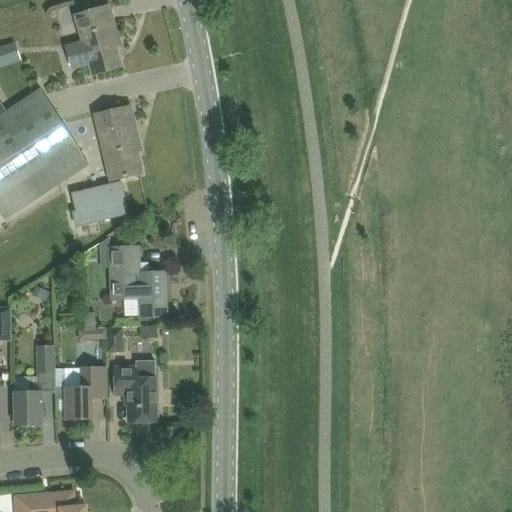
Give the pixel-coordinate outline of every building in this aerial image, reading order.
[(118,35),(110,6),(76,16),(84,43),(67,48),(73,69),(90,64),(93,76),(122,67),(113,36),(118,35)] [(0,65),(1,69),(14,65),(8,45),(0,47),(0,65)] [(0,212),(85,157),(41,90),(8,112),(0,117),(0,212)] [(112,181),(143,174),(137,151),(134,152),(131,138),(138,136),(131,107),(96,115),(112,181)] [(126,201),(122,183),(82,193),(74,195),(78,212),(74,213),(77,227),(126,215),(123,202),(126,201)] [(140,318),(168,317),(166,273),(141,273),(140,247),(110,248),(112,300),(139,299),(140,318)] [(32,295),(43,300),(44,299),(47,291),(36,286),(32,295)] [(0,340),(11,341),(12,309),(0,308),(0,340)] [(140,327),(141,339),(154,339),(153,327),(140,327)] [(80,341),(107,340),(106,329),(79,331),(80,341)] [(108,329),(108,352),(122,352),(123,329),(108,329)] [(55,374),(55,346),(38,346),(38,374),(38,376),(55,376),(55,374)] [(156,392),(156,378),(156,361),(136,362),(137,368),(116,368),(116,395),(129,395),(130,423),(157,423),(157,404),(160,402),(160,395),(156,392)] [(66,387),(66,421),(94,420),(93,400),(108,400),(107,367),(82,368),(82,387),(66,387)] [(15,392),(16,426),(44,426),(43,394),(38,394),(38,383),(30,383),(31,392),(15,392)] [(87,511),(87,506),(76,507),(75,492),(16,497),(17,511),(87,511)]
